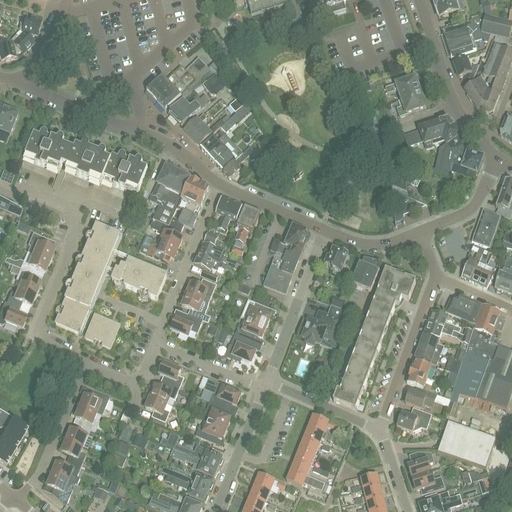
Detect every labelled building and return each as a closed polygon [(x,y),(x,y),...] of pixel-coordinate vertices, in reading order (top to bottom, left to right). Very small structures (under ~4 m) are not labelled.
[(232,0),(235,8),(247,4),(251,16),(287,4),(285,0),(232,0)] [(313,0),(315,4),(315,3),(316,6),(309,9),(310,11),(311,10),(314,18),(314,20),(318,22),(345,13),(343,5),(345,4),(343,0),(313,0)] [(432,0),(439,19),(460,13),(460,12),(465,10),(462,2),(457,4),(456,1),(457,0),(432,0)] [(444,35),(447,47),(483,36),(483,35),(490,36),(482,34),(486,17),(484,17),(470,21),(472,26),(444,35)] [(482,34),(490,36),(495,37),(494,42),(507,45),(511,47),(511,35),(510,35),(511,29),(511,23),(486,17),(482,34)] [(30,41),(34,37),(37,38),(41,22),(26,18),(24,25),(21,24),(19,30),(22,34),(30,41)] [(30,41),(22,34),(17,38),(15,36),(10,41),(11,43),(14,55),(15,55),(21,53),(23,56),(35,45),(30,41)] [(483,35),(483,36),(447,47),(451,59),(476,51),(474,43),(483,39),(484,43),(488,44),(490,36),(483,35)] [(0,60),(0,61),(1,62),(16,59),(15,55),(14,55),(11,43),(4,45),(4,42),(0,42),(0,60)] [(490,58),(511,66),(511,63),(511,51),(495,45),(490,58)] [(511,66),(490,58),(486,69),(507,77),(508,74),(509,74),(510,70),(510,69),(511,66)] [(184,100),(207,83),(215,77),(225,71),(216,62),(208,70),(199,60),(185,72),(182,68),(166,82),(162,77),(146,91),(165,112),(181,97),(184,100)] [(466,60),(453,65),(459,79),(467,76),(469,81),(474,79),(478,67),(470,70),(466,60)] [(497,92),(501,93),(506,80),(507,77),(486,69),(483,75),(486,76),(484,82),(488,83),(488,84),(494,86),(498,88),(497,92)] [(238,89),(235,85),(227,71),(217,78),(216,78),(226,91),(229,94),(235,102),(242,96),(238,89)] [(216,98),(226,91),(216,78),(203,88),(211,98),(216,98)] [(401,100),(421,93),(419,87),(417,87),(414,80),(385,89),(387,96),(398,92),(401,100)] [(490,93),(481,80),(464,91),(477,111),(489,116),(490,115),(492,114),(493,115),(499,97),(491,94),(490,93)] [(372,92),(369,83),(356,87),(358,96),(372,92)] [(498,88),(494,86),(491,94),(499,97),(501,93),(497,92),(498,88)] [(421,93),(401,100),(404,108),(397,110),(400,119),(407,117),(407,115),(424,108),(422,101),(424,100),(421,93)] [(183,101),(167,114),(181,127),(210,103),(205,97),(200,100),(196,97),(186,105),(183,101)] [(230,106),(235,113),(246,104),(241,97),(230,106)] [(245,106),(221,129),(226,135),(250,112),(245,106)] [(0,131),(10,136),(18,116),(0,108),(0,131)] [(375,128),(371,112),(362,114),(366,130),(375,128)] [(511,117),(507,115),(500,133),(500,137),(509,143),(511,134),(511,117)] [(192,140),(204,128),(201,124),(206,119),(203,116),(197,121),(184,132),(192,140)] [(204,128),(192,140),(199,148),(211,136),(211,135),(223,124),(221,121),(208,133),(204,128)] [(435,149),(434,146),(440,144),(442,141),(444,140),(447,144),(439,149),(435,171),(431,170),(430,175),(449,178),(452,165),(453,159),(453,157),(465,158),(467,150),(466,147),(467,146),(466,144),(454,128),(450,123),(449,121),(447,121),(446,121),(443,122),(419,130),(424,145),(426,152),(435,149)] [(41,167),(53,139),(48,136),(48,135),(48,134),(47,133),(46,132),(44,132),(42,132),(41,134),(40,136),(34,133),(24,160),(41,167)] [(422,144),(418,133),(404,137),(408,149),(422,144)] [(201,150),(201,151),(215,166),(216,167),(216,166),(223,174),(243,155),(225,136),(217,143),(214,139),(201,150)] [(58,141),(53,139),(41,167),(59,174),(61,169),(66,171),(75,150),(64,145),(65,143),(65,141),(64,140),(63,139),(62,139),(60,139),(59,140),(58,141)] [(77,146),(75,150),(66,171),(83,178),(95,151),(90,149),(90,147),(90,146),(89,144),(86,144),(85,145),(84,146),(83,148),(77,146)] [(243,155),(223,174),(228,179),(231,180),(232,180),(242,170),(239,166),(254,153),(250,149),(243,155)] [(453,159),(452,165),(468,171),(466,176),(475,179),(479,168),(481,164),(481,161),(482,160),(481,159),(481,158),(480,156),(477,156),(474,154),(474,153),(474,152),(473,151),(471,150),(470,150),(469,150),(468,150),(468,151),(466,159),(465,159),(465,158),(453,157),(453,159)] [(100,153),(95,151),(83,178),(90,181),(91,177),(102,181),(111,160),(105,158),(106,156),(107,155),(106,153),(105,152),(104,151),(102,151),(100,152),(100,153)] [(113,156),(111,160),(102,181),(120,189),(131,161),(126,159),(126,158),(126,156),(125,155),(124,154),(122,154),(120,155),(120,156),(118,159),(113,156)] [(131,161),(120,189),(138,196),(148,171),(142,168),(143,167),(143,165),(143,164),(142,162),(139,161),(137,162),(136,163),(131,161)] [(159,207),(153,221),(169,227),(173,218),(182,201),(183,198),(181,197),(190,179),(182,175),(166,168),(158,186),(152,197),(150,203),(159,207)] [(3,173),(0,180),(0,182),(10,186),(14,178),(3,173)] [(405,174),(390,176),(396,224),(397,224),(398,224),(399,224),(400,224),(401,223),(402,222),(403,221),(403,220),(404,219),(404,218),(404,217),(404,216),(404,215),(404,214),(419,208),(416,203),(408,199),(405,174)] [(420,182),(417,174),(407,178),(411,186),(417,189),(420,182)] [(511,182),(506,180),(496,207),(498,208),(508,212),(511,213),(511,182)] [(173,218),(169,227),(182,233),(184,227),(192,230),(197,219),(209,190),(199,185),(198,183),(195,181),(193,182),(191,181),(183,198),(182,201),(173,218)] [(0,198),(0,211),(19,219),(22,212),(21,210),(0,198)] [(233,203),(223,198),(216,215),(222,218),(217,229),(221,231),(233,203)] [(228,231),(226,230),(230,221),(236,223),(243,207),(233,203),(221,231),(220,234),(225,237),(228,231)] [(236,241),(237,242),(240,243),(253,211),(245,208),(237,226),(241,228),(236,241)] [(477,229),(472,243),(475,244),(490,249),(501,217),(496,215),(483,210),(481,218),(477,229)] [(135,232),(142,235),(151,214),(144,211),(135,232)] [(253,211),(240,243),(244,245),(249,232),(254,233),(261,214),(253,211)] [(179,238),(182,233),(169,227),(153,221),(150,227),(152,230),(157,232),(157,234),(163,237),(161,243),(178,251),(183,240),(179,238)] [(97,228),(90,245),(56,326),(79,335),(104,276),(114,280),(113,283),(157,301),(167,278),(130,263),(128,266),(111,259),(120,237),(97,228)] [(308,234),(306,233),(293,228),(286,245),(281,244),(275,242),(270,252),(277,255),(264,288),(285,296),(289,287),(291,281),(299,260),(300,260),(306,245),(309,239),(309,237),(309,236),(308,235),(308,234)] [(214,248),(217,241),(218,238),(208,233),(204,243),(214,248)] [(30,248),(28,254),(49,262),(54,251),(42,246),(45,240),(33,235),(28,247),(30,248)] [(141,248),(139,253),(159,262),(161,256),(174,262),(178,251),(161,243),(161,244),(154,241),(152,246),(151,246),(150,251),(141,248)] [(217,241),(214,248),(226,252),(228,245),(228,246),(217,241)] [(199,255),(227,267),(235,270),(241,273),(243,267),(237,265),(223,259),(225,255),(219,252),(219,251),(204,244),(199,255)] [(245,252),(235,248),(232,254),(242,259),(245,252)] [(340,253),(333,251),(330,259),(328,258),(325,265),(332,268),(331,271),(341,275),(348,257),(340,253)] [(25,260),(21,271),(30,275),(33,269),(44,274),(49,262),(28,254),(25,260)] [(227,267),(199,255),(195,265),(211,272),(212,269),(218,272),(219,269),(225,272),(227,267)] [(462,278),(470,282),(477,268),(478,268),(481,264),(481,263),(483,257),(477,255),(475,260),(471,259),(462,278)] [(500,294),(501,293),(504,294),(511,263),(511,260),(507,259),(503,275),(499,274),(495,290),(497,291),(497,293),(500,294)] [(360,264),(351,284),(371,293),(380,272),(376,270),(378,264),(365,261),(363,265),(360,264)] [(477,268),(470,282),(478,286),(485,271),(487,267),(481,264),(478,268),(477,268)] [(490,283),(495,270),(487,267),(485,271),(478,286),(487,290),(490,283)] [(21,284),(19,290),(35,297),(40,285),(28,280),(30,275),(21,271),(16,281),(21,284)] [(216,285),(219,278),(203,271),(200,278),(216,285)] [(338,393),(334,403),(356,412),(396,306),(399,308),(402,300),(409,302),(416,284),(406,280),(405,281),(396,277),(396,276),(386,272),(340,393),(338,393)] [(314,283),(320,285),(323,277),(317,275),(314,283)] [(191,285),(186,296),(203,303),(205,297),(211,299),(216,286),(203,281),(200,288),(191,285)] [(11,293),(7,304),(17,308),(19,302),(30,307),(35,297),(19,290),(16,296),(11,293)] [(203,303),(186,296),(182,307),(190,311),(187,316),(201,322),(203,323),(208,325),(211,319),(204,316),(206,311),(200,308),(203,303)] [(334,297),(331,305),(342,309),(345,301),(334,297)] [(446,314),(476,327),(483,307),(481,307),(482,306),(460,297),(452,300),(446,314)] [(267,309),(249,302),(242,319),(248,321),(266,329),(270,318),(264,316),(267,309)] [(5,325),(5,323),(22,330),(27,318),(14,313),(17,308),(7,304),(4,303),(0,312),(0,325),(2,326),(5,325)] [(309,322),(302,340),(307,342),(306,346),(314,348),(315,345),(320,347),(323,338),(334,341),(341,322),(345,312),(332,307),(329,315),(319,312),(315,324),(309,322)] [(462,364),(458,376),(458,377),(457,380),(454,389),(452,394),(459,396),(507,412),(511,397),(511,352),(493,346),(496,338),(493,337),(495,331),(501,333),(505,323),(498,320),(501,314),(483,307),(476,327),(475,331),(473,331),(470,339),(466,351),(462,364)] [(448,318),(433,312),(429,324),(459,335),(460,331),(445,325),(448,318)] [(203,323),(201,322),(185,315),(182,322),(176,320),(171,332),(180,335),(179,338),(180,340),(185,342),(187,341),(188,339),(189,339),(191,333),(198,336),(203,323)] [(94,339),(98,341),(107,321),(95,316),(85,339),(93,342),(94,339)] [(107,321),(98,341),(103,343),(102,346),(111,350),(120,326),(107,321)] [(235,336),(253,344),(256,337),(261,340),(266,329),(248,321),(245,328),(239,326),(235,336)] [(429,324),(425,335),(440,341),(442,334),(457,339),(461,344),(464,337),(459,335),(429,324)] [(466,330),(464,337),(470,339),(473,331),(474,327),(466,324),(464,330),(466,330)] [(233,358),(233,357),(243,361),(251,365),(255,354),(250,351),(253,344),(235,336),(228,352),(227,356),(233,358)] [(439,343),(424,337),(420,349),(435,355),(435,354),(441,356),(444,348),(438,346),(439,343)] [(464,337),(461,344),(459,349),(466,351),(470,339),(464,337)] [(420,349),(416,360),(431,365),(436,366),(438,362),(433,360),(435,355),(420,349)] [(459,351),(455,361),(462,364),(466,351),(459,349),(459,351)] [(227,351),(225,357),(242,364),(243,361),(233,357),(233,358),(227,356),(228,352),(227,351)] [(445,372),(451,374),(458,376),(462,364),(455,361),(449,359),(445,372)] [(415,362),(411,373),(428,379),(431,368),(415,362)] [(173,388),(179,391),(184,380),(179,378),(181,371),(164,364),(160,376),(175,383),(173,388)] [(308,387),(321,391),(327,373),(314,368),(308,387)] [(428,379),(411,373),(407,384),(424,390),(428,379)] [(450,374),(446,386),(454,389),(457,380),(458,377),(450,374)] [(210,404),(226,411),(228,406),(228,404),(236,407),(240,396),(223,389),(224,387),(217,385),(216,386),(209,383),(210,381),(208,380),(204,391),(213,395),(210,404)] [(150,399),(167,406),(169,400),(175,402),(179,391),(173,388),(171,394),(155,387),(150,399)] [(437,397),(427,393),(425,398),(410,392),(406,405),(422,411),(424,405),(433,408),(437,397)] [(444,399),(450,401),(452,394),(447,392),(444,399)] [(97,415),(97,414),(103,417),(109,400),(92,393),(89,399),(85,397),(80,408),(97,415)] [(459,396),(452,394),(450,401),(457,403),(459,396)] [(167,406),(150,399),(145,410),(154,413),(151,419),(165,425),(170,413),(164,411),(167,406)] [(226,411),(210,404),(205,414),(211,417),(208,423),(226,431),(231,420),(223,417),(224,415),(226,411)] [(100,423),(94,420),(97,415),(80,408),(75,419),(84,423),(82,428),(96,434),(100,423)] [(126,426),(131,413),(125,410),(120,423),(126,426)] [(0,430),(3,425),(8,427),(0,439),(0,464),(5,467),(28,429),(0,411),(0,430)] [(413,435),(413,434),(421,430),(426,432),(432,417),(418,411),(415,419),(402,415),(397,429),(413,435)] [(340,428),(328,423),(329,423),(313,417),(309,428),(324,435),(324,434),(326,428),(337,433),(340,428)] [(226,431),(208,423),(205,430),(199,428),(195,437),(213,445),(216,439),(222,441),(226,431)] [(496,441),(458,428),(448,424),(438,455),(486,471),(496,441)] [(66,441),(83,448),(85,442),(91,445),(96,434),(82,428),(79,434),(70,430),(66,441)] [(324,435),(309,428),(304,439),(320,446),(322,439),(333,444),(335,439),(324,434),(324,435)] [(127,444),(132,433),(124,430),(120,441),(127,444)] [(350,445),(354,434),(348,431),(343,443),(350,445)] [(179,439),(171,435),(166,447),(173,450),(192,458),(218,469),(222,460),(207,454),(208,451),(197,447),(194,454),(176,446),(179,439)] [(320,446),(304,439),(300,450),(315,457),(320,446)] [(68,462),(82,468),(86,457),(80,454),(83,448),(66,441),(61,453),(70,457),(68,462)] [(185,461),(190,463),(201,468),(199,473),(214,479),(218,469),(173,450),(170,458),(184,464),(185,461)] [(296,461),(311,468),(315,457),(300,450),(296,461)] [(435,464),(432,454),(417,454),(420,463),(408,467),(409,469),(407,471),(408,474),(410,475),(412,480),(431,474),(429,466),(435,464)] [(110,465),(122,470),(126,461),(114,456),(110,465)] [(332,463),(319,458),(317,462),(330,468),(332,463)] [(306,479),(307,477),(311,468),(296,461),(291,472),(306,479)] [(82,468),(68,462),(65,468),(56,464),(52,475),(69,482),(77,486),(80,480),(77,479),(82,468)] [(330,475),(321,471),(315,468),(313,473),(328,480),(330,475)] [(172,473),(171,472),(163,469),(161,474),(167,476),(170,477),(208,493),(212,484),(197,477),(195,482),(184,478),(185,476),(173,472),(172,473)] [(306,479),(291,472),(287,484),(302,490),(304,485),(322,492),(325,485),(307,477),(306,479)] [(429,489),(431,495),(445,490),(442,479),(436,481),(433,479),(431,474),(412,480),(414,486),(413,487),(414,491),(416,491),(416,493),(429,489)] [(488,480),(487,474),(470,479),(472,484),(488,480)] [(69,482),(52,475),(47,487),(55,490),(52,496),(66,508),(73,491),(66,488),(69,482)] [(208,493),(170,477),(167,476),(165,481),(191,492),(189,497),(204,503),(208,493)] [(286,486),(274,482),(259,476),(255,487),(270,494),(270,493),(273,487),(283,492),(286,486)] [(364,492),(380,488),(377,476),(361,480),(364,492)] [(270,494),(255,487),(250,498),(265,504),(268,498),(270,494)] [(367,504),(383,499),(380,488),(364,492),(367,504)] [(437,498),(437,500),(420,506),(421,511),(429,511),(451,505),(448,494),(437,498)] [(153,499),(158,501),(184,511),(200,511),(202,508),(187,502),(185,506),(160,495),(160,497),(154,495),(153,498),(153,499)] [(265,504),(250,498),(246,509),(253,511),(262,511),(263,509),(265,504)] [(184,511),(158,501),(153,499),(150,506),(163,511),(184,511)] [(367,504),(369,511),(381,511),(386,511),(383,499),(367,504)] [(451,505),(429,511),(450,511),(450,510),(462,506),(461,502),(453,504),(451,505)]
